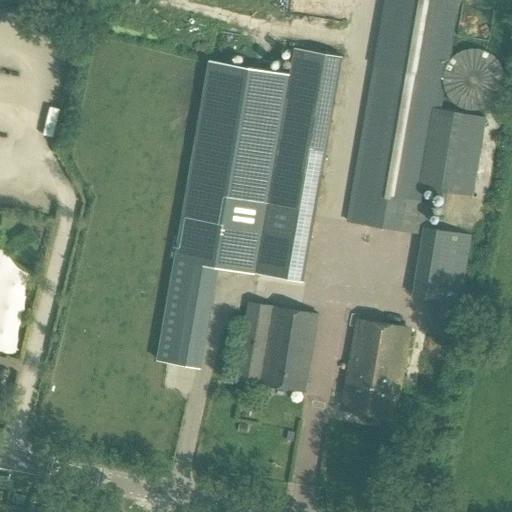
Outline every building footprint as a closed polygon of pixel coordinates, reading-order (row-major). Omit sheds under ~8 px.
[(454,0),(388,0),(351,225),(414,236),(422,191),(471,200),(484,121),(435,112),(454,0)] [(209,61),(174,261),(216,269),(255,276),(290,75),(238,66),(209,61)] [(427,333),(455,337),(472,235),(423,227),(412,297),(432,300),(427,333)] [(236,380),(287,388),(305,391),(318,313),(249,302),(236,380)] [(342,408),(394,417),(410,328),(358,319),(342,408)] [(24,496),(12,494),(10,503),(23,505),(24,496)]
